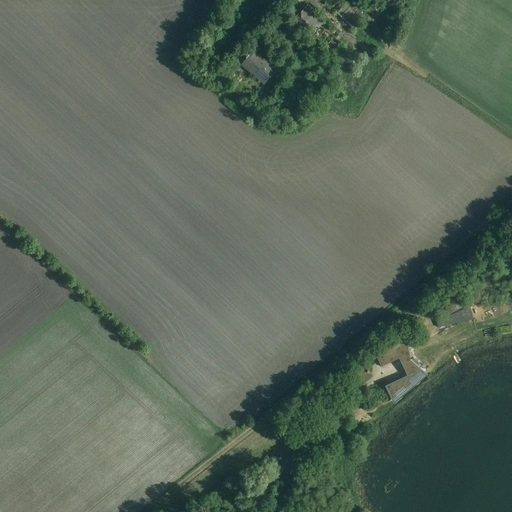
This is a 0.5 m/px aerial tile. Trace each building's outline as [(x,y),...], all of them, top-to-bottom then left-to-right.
[(348,1),(334,16),(341,23),(343,20),(353,30),(365,17),(348,1)] [(295,24),(314,40),(327,25),(316,16),(319,13),(314,9),(308,4),(294,21),(296,23),(295,24)] [(216,24),(206,31),(209,36),(220,30),(216,24)] [(254,51),(243,64),(265,83),(276,70),(265,61),(265,59),(261,56),(259,56),(254,51)] [(227,70),(250,92),(255,86),(233,65),(227,70)] [(461,304),(453,308),(455,313),(463,309),(461,304)] [(445,317),(447,326),(469,321),(466,308),(463,309),(455,313),(448,316),(445,317)] [(410,360),(408,352),(405,335),(394,345),(378,358),(379,359),(381,366),(400,357),(403,364),(409,376),(387,387),(390,395),(393,402),(399,398),(426,374),(410,360)]
